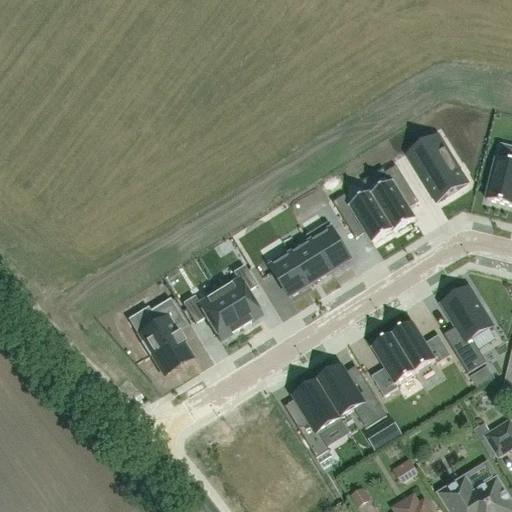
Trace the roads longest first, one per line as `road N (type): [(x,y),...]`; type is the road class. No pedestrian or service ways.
road 1 (residential): [(144,437),(465,242),(511,252)]
road 2 (unclassified): [(144,437),(0,274)]
